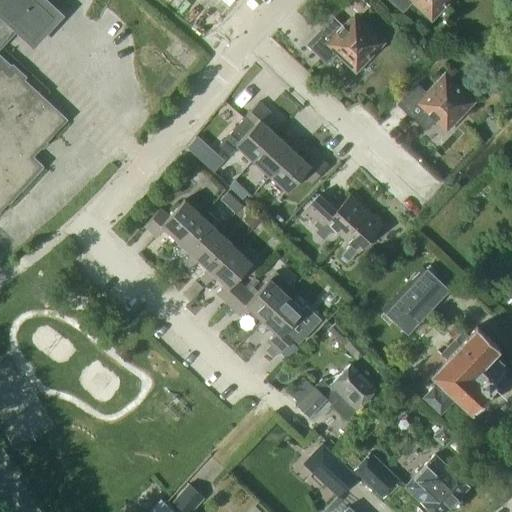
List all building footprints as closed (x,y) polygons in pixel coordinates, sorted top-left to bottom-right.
[(0,0),(0,79),(7,72),(5,70),(7,68),(10,65),(0,55),(0,46),(15,31),(18,28),(31,40),(53,15),(36,0),(0,0)] [(361,0),(347,0),(345,2),(360,16),(368,7),(361,0)] [(391,0),(403,11),(412,1),(432,20),(450,0),(391,0)] [(354,15),(338,32),(328,24),(308,45),(327,62),(336,53),(356,71),(383,42),(354,15)] [(0,208),(7,201),(8,203),(41,166),(31,156),(41,146),(43,148),(47,143),(44,140),(64,119),(33,90),(23,80),(26,76),(13,64),(11,65),(10,64),(10,65),(7,68),(5,70),(7,72),(0,79),(0,208)] [(420,124),(430,113),(447,130),(474,101),(445,74),(427,93),(417,84),(399,104),(420,124)] [(230,156),(238,147),(251,159),(276,134),(262,121),(270,113),(258,102),(218,145),(230,156)] [(251,159),(269,175),(292,150),(295,153),(304,144),(297,138),(289,146),(276,134),(251,159)] [(225,160),(197,135),(187,147),(214,172),(225,160)] [(305,162),(295,153),(292,150),(269,175),(285,191),(301,174),(310,182),(326,165),(313,153),(305,162)] [(244,188),(239,194),(242,198),(248,192),(244,188)] [(332,227),(341,235),(365,209),(349,194),(335,208),(320,194),(303,213),(318,227),(315,231),(322,237),(332,227)] [(160,208),(144,226),(152,233),(156,237),(164,228),(177,240),(201,215),(184,200),(168,216),(160,208)] [(381,224),(365,209),(341,235),(350,243),(340,254),(348,260),(381,224)] [(244,218),(253,227),(261,220),(251,211),(244,218)] [(189,267),(197,259),(195,257),(218,231),(201,215),(177,240),(190,253),(182,261),(189,267)] [(205,283),(213,274),(211,272),(234,246),(218,231),(195,257),(197,259),(207,268),(199,277),(205,283)] [(228,304),(244,287),(236,279),(251,261),(234,246),(211,272),(213,274),(224,284),(216,293),(228,304)] [(453,285),(429,263),(383,313),(407,335),(413,328),(421,336),(437,319),(429,312),(453,285)] [(248,307),(262,319),(286,294),(293,286),(276,270),(269,277),(253,295),(244,287),(228,304),(241,316),(248,307)] [(286,294),(262,319),(276,333),(268,341),(271,344),(279,351),(280,352),(290,340),(293,338),(298,342),(320,318),(306,306),(303,310),(286,294)] [(461,330),(445,347),(440,352),(437,350),(416,371),(425,380),(431,374),(444,386),(439,391),(433,385),(422,396),(439,413),(455,397),(471,412),(491,391),(487,388),(495,380),(494,379),(505,367),(492,354),(498,348),(476,326),(467,335),(461,330)] [(343,347),(355,360),(364,351),(352,339),(343,347)] [(290,340),(280,352),(288,359),(298,348),(290,340)] [(271,344),(266,351),(273,358),(279,351),(271,344)] [(331,404),(345,419),(352,412),(375,389),(349,364),(328,386),(321,379),(313,387),(302,376),(287,392),(298,403),(296,405),(307,416),(325,398),(331,404)] [(443,446),(453,437),(443,427),(434,436),(443,446)] [(400,480),(371,452),(353,470),(382,498),(400,480)] [(434,454),(417,472),(404,485),(432,511),(441,511),(446,508),(447,509),(454,508),(459,503),(460,495),(458,494),(467,485),(434,454)] [(172,502),(183,511),(192,511),(199,505),(194,501),(201,494),(189,483),(172,502)]
